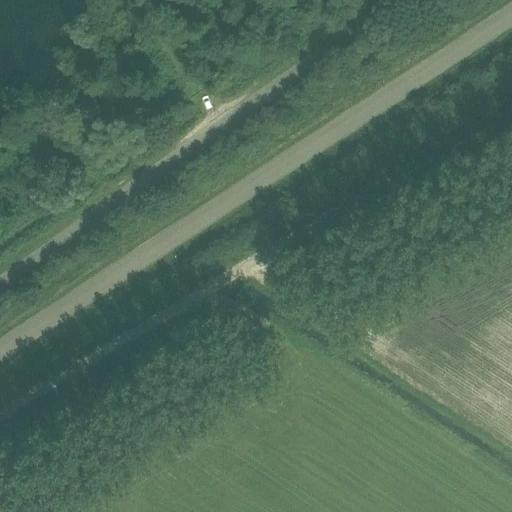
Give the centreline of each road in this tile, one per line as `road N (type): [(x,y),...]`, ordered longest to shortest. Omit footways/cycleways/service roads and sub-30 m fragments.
road 1 (unclassified): [(0,352),(511,18)]
road 2 (unclassified): [(0,419),(511,123)]
road 3 (unclassified): [(0,284),(403,0)]
